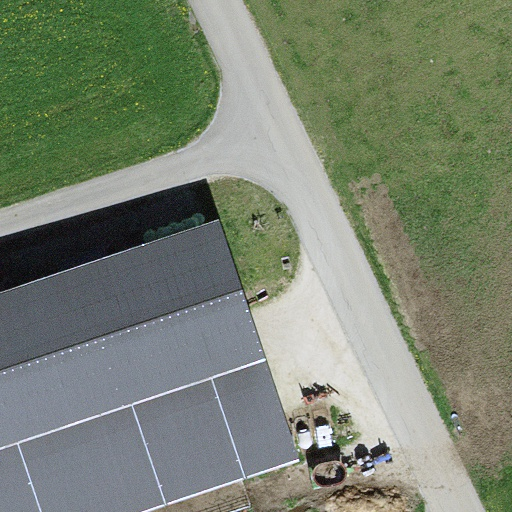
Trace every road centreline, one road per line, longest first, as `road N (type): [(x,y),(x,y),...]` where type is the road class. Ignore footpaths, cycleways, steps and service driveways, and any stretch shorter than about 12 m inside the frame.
road 1 (unclassified): [(277,138),(457,511)]
road 2 (residential): [(277,138),(0,236)]
road 3 (unclassified): [(212,0),(277,138)]
